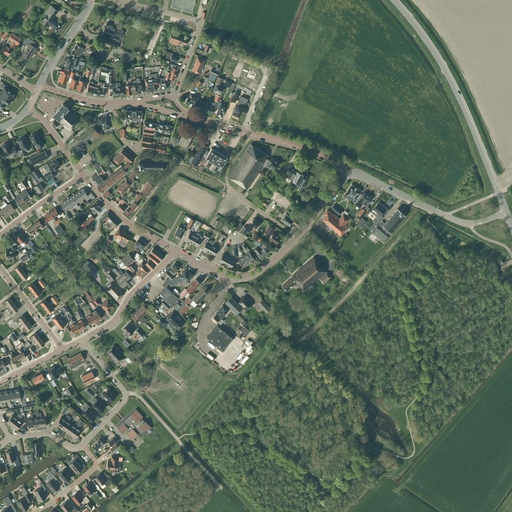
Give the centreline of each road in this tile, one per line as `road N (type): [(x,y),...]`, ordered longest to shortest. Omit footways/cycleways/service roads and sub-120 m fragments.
road 1 (primary): [(506,212),(445,72),(391,0)]
road 2 (unclassified): [(506,212),(464,224),(363,175),(342,173)]
road 3 (unclassified): [(342,173),(328,156),(186,115)]
road 4 (residential): [(173,98),(200,22),(115,0)]
road 5 (unclassified): [(296,237),(245,278),(226,278),(175,251)]
road 6 (unclassified): [(220,488),(126,394)]
road 7 (residential): [(82,338),(111,322),(175,251)]
road 8 (unclassified): [(175,251),(127,224),(83,174)]
